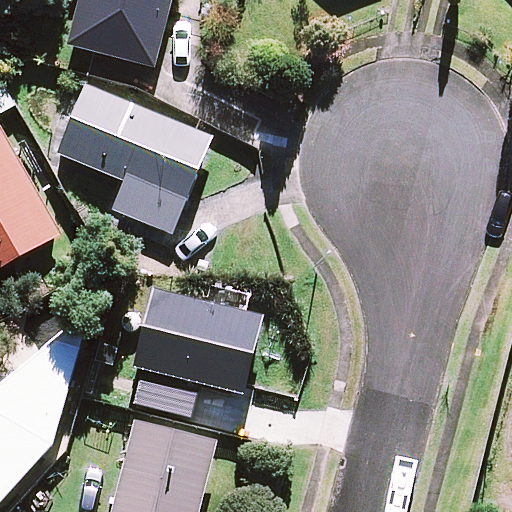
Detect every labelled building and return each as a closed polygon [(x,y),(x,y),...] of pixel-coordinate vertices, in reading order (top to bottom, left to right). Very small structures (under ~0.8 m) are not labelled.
[(168,0),(79,0),(70,37),(153,59),(168,0)] [(208,131),(86,81),(60,146),(125,173),(113,203),(169,226),(208,131)] [(0,260),(54,231),(0,130),(0,260)] [(0,373),(0,487),(50,434),(85,331),(69,313),(0,373)] [(193,511),(214,430),(136,410),(110,511),(193,511)]
